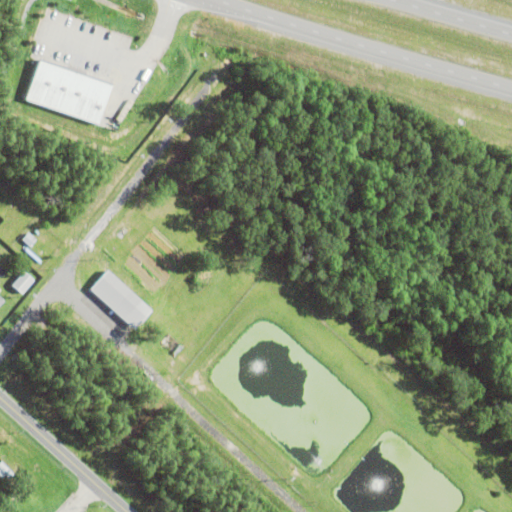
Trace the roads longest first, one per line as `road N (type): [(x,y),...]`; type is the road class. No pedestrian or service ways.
road 1 (residential): [(297,511),(52,290)]
road 2 (trunk): [(217,0),(511,89)]
road 3 (residential): [(0,398),(123,511)]
road 4 (trunk): [(511,35),(388,0)]
